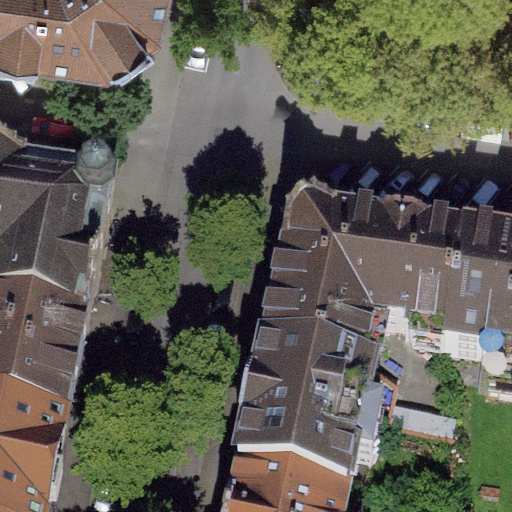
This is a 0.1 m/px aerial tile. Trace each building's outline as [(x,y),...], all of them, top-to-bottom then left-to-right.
[(0,0),(0,28),(0,29),(0,41),(38,47),(39,35),(109,45),(118,40),(124,49),(156,25),(150,17),(160,9),(162,0),(0,0)] [(0,316),(89,335),(117,199),(0,180),(0,316)] [(466,251),(295,225),(268,357),(370,379),(379,335),(411,338),(409,345),(450,353),(466,251)] [(511,258),(466,251),(450,353),(449,361),(511,371),(511,258)] [(0,419),(68,435),(89,335),(0,316),(0,419)] [(268,357),(242,478),(351,501),(377,380),(370,379),(268,357)] [(0,511),(52,511),(68,435),(0,419),(0,511)] [(242,478),(235,511),(348,511),(351,501),(242,478)]
